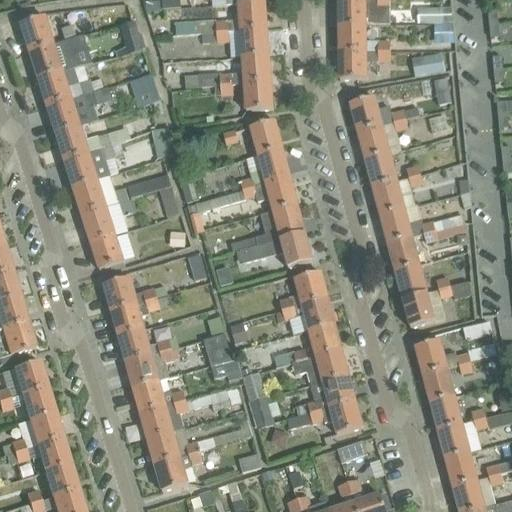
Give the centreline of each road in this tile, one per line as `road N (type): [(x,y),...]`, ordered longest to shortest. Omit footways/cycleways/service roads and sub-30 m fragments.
road 1 (residential): [(430,511),(409,424),(385,404),(353,284),(363,254),(324,106),(309,84),(302,0)]
road 2 (residential): [(0,116),(19,141),(50,246),(47,273),(64,328),(78,340),(131,511)]
